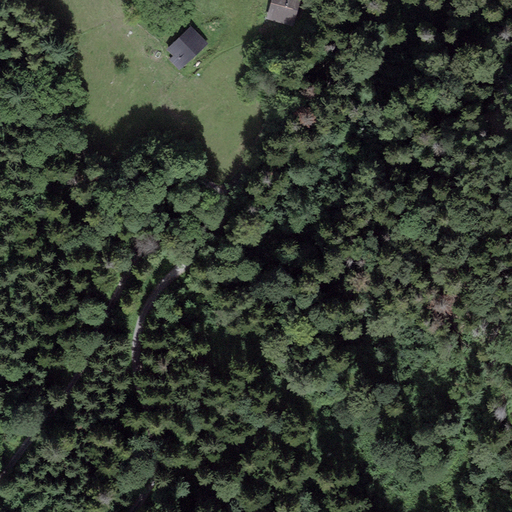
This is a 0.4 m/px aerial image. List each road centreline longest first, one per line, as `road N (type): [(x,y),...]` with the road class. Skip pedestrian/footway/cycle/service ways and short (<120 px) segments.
road 1 (unclassified): [(0,477),(85,362),(157,189),(196,177),(215,191),(220,212),(204,246),(145,309),(134,365)]
road 2 (track): [(64,396),(118,177),(177,81)]
road 3 (track): [(310,19),(284,64),(281,104),(247,165),(217,195)]
road 4 (unclassified): [(132,511),(153,463),(134,365)]
